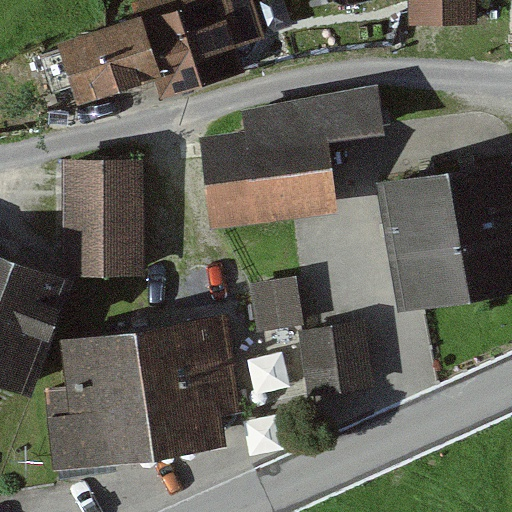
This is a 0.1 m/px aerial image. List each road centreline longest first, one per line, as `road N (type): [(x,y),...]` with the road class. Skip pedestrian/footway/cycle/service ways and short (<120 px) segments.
road 1 (unclassified): [(511,76),(414,71),(303,80),(43,156),(0,155)]
road 2 (tertiary): [(248,511),(511,392)]
